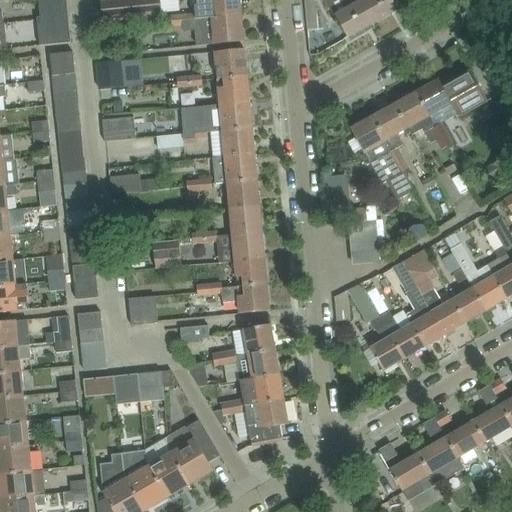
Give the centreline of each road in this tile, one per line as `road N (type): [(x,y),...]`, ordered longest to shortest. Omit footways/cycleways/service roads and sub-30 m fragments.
road 1 (residential): [(296,108),(333,453)]
road 2 (residential): [(511,66),(493,37),(468,29),(438,33),(296,108)]
road 3 (residential): [(333,453),(511,347)]
